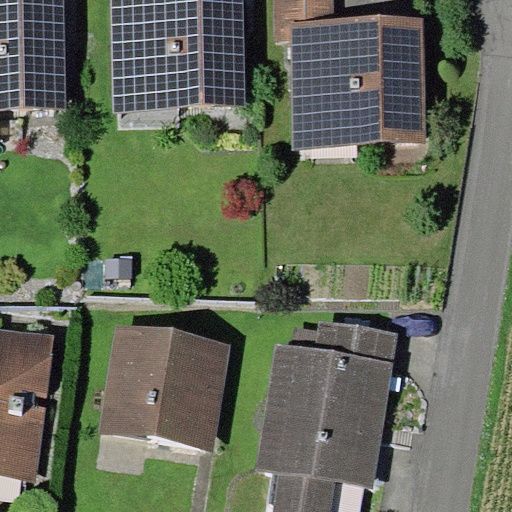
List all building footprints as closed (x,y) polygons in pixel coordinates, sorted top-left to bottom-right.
[(64,0),(0,0),(0,113),(66,112),(64,0)] [(246,109),(243,0),(111,0),(114,111),(246,109)] [(334,20),(333,0),(275,0),(276,43),(290,42),(290,20),(334,20)] [(426,145),(422,17),(334,20),(290,20),(290,42),(293,149),(426,145)] [(295,328),(292,345),(394,360),(398,333),(320,321),(319,331),(295,328)] [(230,343),(116,326),(99,433),(214,450),(230,343)] [(55,334),(0,331),(0,474),(36,481),(55,334)] [(292,345),(276,342),(256,470),(279,474),(273,511),(330,511),(335,480),(374,487),(394,360),(292,345)]
